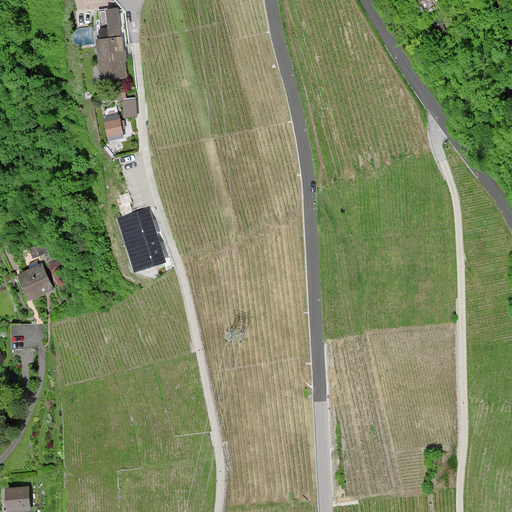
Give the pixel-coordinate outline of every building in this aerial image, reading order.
[(121,36),(118,8),(105,10),(108,28),(99,29),(100,38),(121,36)] [(100,82),(128,79),(126,61),(127,61),(127,56),(126,50),(125,50),(123,36),(121,36),(100,38),(95,39),(100,82)] [(124,91),(123,84),(111,86),(112,93),(124,91)] [(127,98),(125,92),(99,96),(101,102),(127,98)] [(137,117),(136,100),(122,100),(124,118),(137,117)] [(119,115),(104,118),(108,141),(124,138),(122,129),(125,129),(124,121),(120,122),(119,115)] [(165,262),(148,209),(117,219),(135,272),(165,262)] [(41,265),(19,275),(31,299),(46,292),(52,289),(41,265)] [(27,488),(6,489),(8,511),(29,510),(27,488)]
